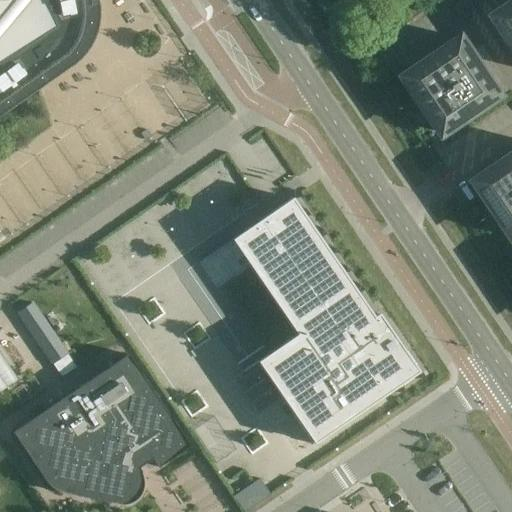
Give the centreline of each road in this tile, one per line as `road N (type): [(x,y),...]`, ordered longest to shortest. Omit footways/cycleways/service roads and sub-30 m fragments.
road 1 (tertiary): [(398,220),(249,0)]
road 2 (unclassified): [(502,372),(293,511)]
road 3 (tertiary): [(502,372),(398,220)]
road 4 (unclassified): [(391,63),(445,29),(482,21),(511,63)]
road 5 (unclassified): [(398,220),(511,137)]
